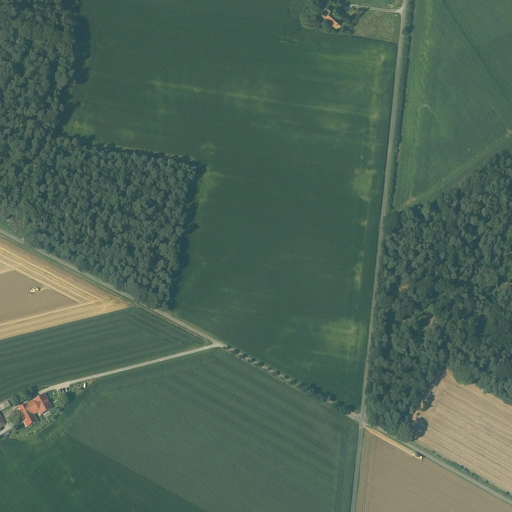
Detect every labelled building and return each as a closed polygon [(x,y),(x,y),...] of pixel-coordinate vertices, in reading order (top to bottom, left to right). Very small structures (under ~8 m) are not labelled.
[(336,12),(329,6),(326,9),(329,11),(327,14),(324,11),(321,14),(328,20),(336,12)] [(344,19),(336,12),(328,20),(336,28),(344,19)] [(45,396),(28,405),(34,415),(39,412),(41,415),(52,409),(45,396)] [(8,401),(0,405),(0,411),(10,406),(8,401)] [(28,405),(28,404),(17,410),(27,428),(37,422),(34,415),(28,405)]
